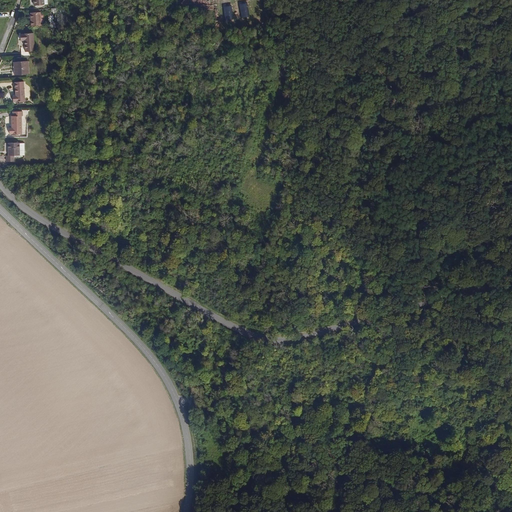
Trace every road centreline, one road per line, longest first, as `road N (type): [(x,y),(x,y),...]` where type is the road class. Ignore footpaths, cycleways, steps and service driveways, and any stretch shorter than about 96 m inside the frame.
road 1 (unclassified): [(511,277),(262,341),(15,203),(0,184)]
road 2 (tertiary): [(187,511),(185,424),(164,376),(0,207)]
road 3 (track): [(511,505),(367,467),(281,458),(266,511)]
road 4 (track): [(173,393),(281,458)]
